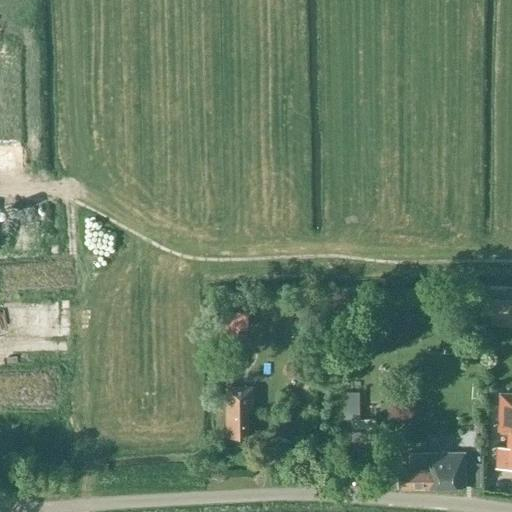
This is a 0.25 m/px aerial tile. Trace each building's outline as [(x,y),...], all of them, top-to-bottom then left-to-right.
[(0,287),(13,287),(12,268),(0,269),(0,287)] [(511,300),(491,300),(491,315),(511,315),(511,300)] [(46,303),(0,304),(0,338),(47,337),(46,303)] [(225,338),(238,338),(238,311),(225,311),(225,338)] [(300,365),(288,365),(287,378),(300,378),(300,365)] [(252,410),(251,388),(224,390),(227,439),(249,438),(247,410),(252,410)] [(498,448),(497,468),(511,468),(511,393),(500,393),(498,431),(508,431),(507,448),(498,448)] [(441,401),(422,401),(422,414),(441,415),(441,401)] [(376,440),(376,419),(352,419),(352,440),(376,440)] [(481,453),(464,453),(410,455),(411,467),(398,467),(399,489),(465,487),(464,462),(481,462),(481,453)]
